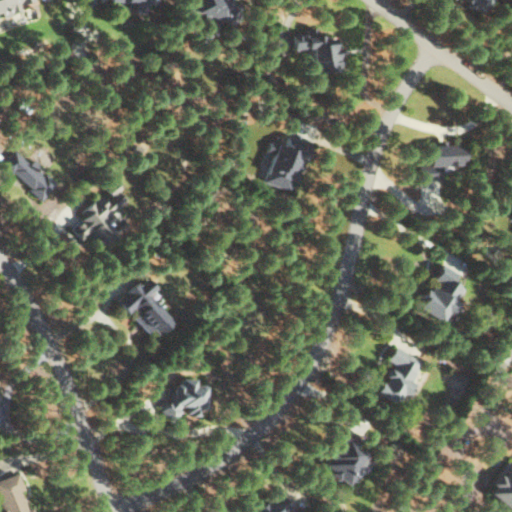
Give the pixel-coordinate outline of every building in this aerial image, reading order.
[(0,0),(0,10),(0,11),(2,16),(21,10),(18,4),(29,0),(0,0)] [(110,0),(111,2),(135,3),(134,11),(145,12),(146,3),(156,4),(156,0),(110,0)] [(196,0),(193,17),(219,22),(219,23),(234,27),(239,0),(196,0)] [(462,0),(484,15),(493,0),(462,0)] [(294,49),(312,47),(314,71),(339,69),(337,46),(333,46),(332,36),(319,37),(318,29),(293,31),(294,49)] [(305,142),(286,137),(284,145),(274,143),(264,183),(294,190),(305,142)] [(419,179),(440,178),(440,165),(465,164),(465,143),(441,144),(441,140),(427,141),(428,164),(418,165),(419,179)] [(32,159),(28,164),(12,149),(0,163),(0,164),(41,199),(55,183),(41,171),(43,168),(32,159)] [(98,249),(123,229),(110,213),(125,201),(116,190),(120,187),(114,180),(104,188),(110,195),(103,200),(100,195),(79,211),(84,217),(70,227),(80,239),(86,234),(98,249)] [(415,307),(441,321),(446,313),(448,315),(463,289),(451,282),(456,273),(440,264),(430,282),(430,281),(415,307)] [(171,322),(147,295),(155,287),(145,275),(116,301),(129,316),(130,315),(146,333),(152,328),(157,335),(171,322)] [(376,393),(400,405),(411,382),(409,381),(420,360),(393,347),(386,360),(392,363),(376,393)] [(204,385),(195,385),(195,379),(180,378),(180,384),(173,384),(172,401),(164,401),(163,417),(183,417),(183,414),(204,415),(204,385)] [(324,469),(350,483),(365,457),(352,449),(359,436),(341,427),(333,441),(338,443),(324,469)] [(487,491),(509,510),(511,506),(511,462),(487,491)] [(0,478),(0,508),(1,511),(33,511),(32,507),(26,509),(20,490),(24,489),(19,473),(0,478)] [(289,511),(292,510),(281,492),(250,511),(289,511)]
